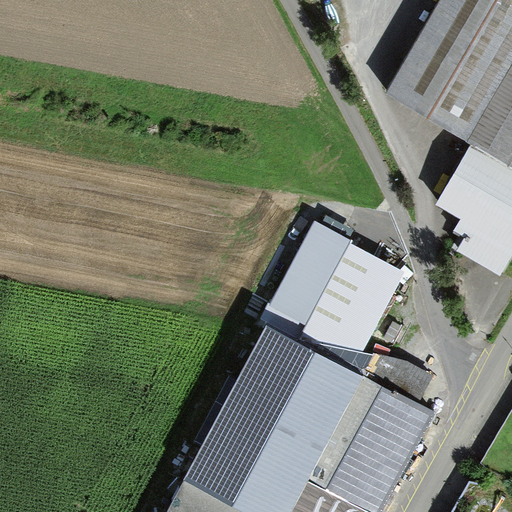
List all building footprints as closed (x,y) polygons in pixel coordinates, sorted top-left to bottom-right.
[(511,0),(433,0),(386,82),(472,132),(511,155),(511,0)] [(511,155),(472,132),(435,194),(460,209),(453,221),(465,228),(457,243),(498,267),(511,242),(511,155)] [(315,215),(271,295),(309,316),(352,233),(315,215)] [(376,346),(388,351),(403,324),(392,318),(376,346)] [(216,415),(378,505),(436,405),(419,396),(434,372),(407,356),(388,351),(376,346),(325,335),(319,346),(261,333),(216,415)] [(276,511),(190,465),(164,511),(276,511)]
